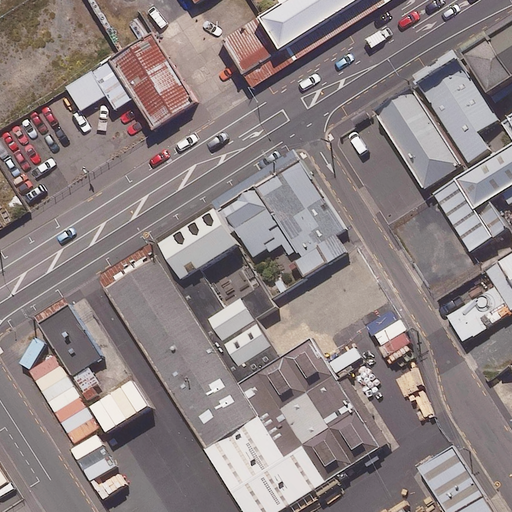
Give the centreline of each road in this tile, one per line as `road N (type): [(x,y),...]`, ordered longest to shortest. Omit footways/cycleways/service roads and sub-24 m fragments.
road 1 (unclassified): [(298,115),(511,470)]
road 2 (tertiary): [(298,115),(0,295)]
road 3 (tertiary): [(480,0),(298,115)]
road 4 (unclassified): [(0,398),(75,511)]
